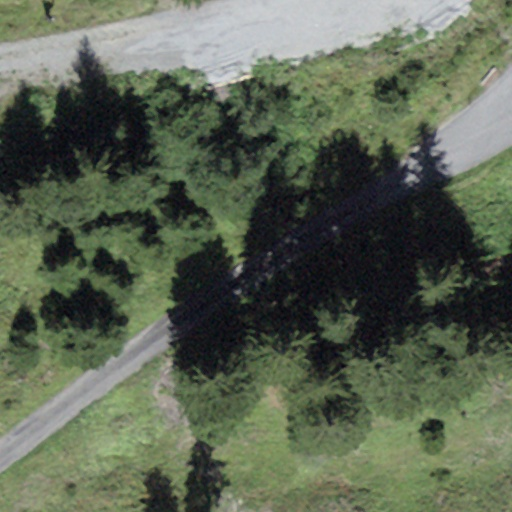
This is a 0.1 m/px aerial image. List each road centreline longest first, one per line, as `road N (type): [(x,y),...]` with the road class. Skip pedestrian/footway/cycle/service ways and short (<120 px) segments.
road 1 (unclassified): [(0,456),(437,148),(511,108)]
road 2 (track): [(282,0),(0,79)]
